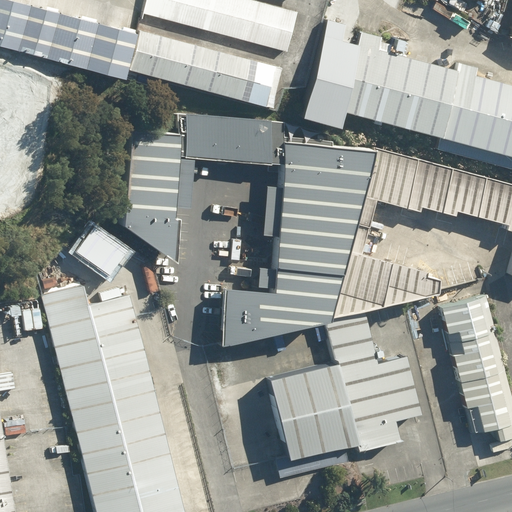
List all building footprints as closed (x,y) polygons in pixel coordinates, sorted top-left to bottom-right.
[(0,0),(0,45),(123,79),(135,34),(7,0),(0,0)] [(147,0),(143,14),(286,53),(297,15),(243,0),(147,0)] [(360,31),(338,111),(437,138),(434,148),(511,168),(511,85),(471,74),(473,66),(458,63),(456,70),(374,48),(377,36),(360,31)] [(140,34),(130,73),(271,109),(281,70),(140,34)] [(258,291),(271,292),(271,293),(221,290),(217,348),(322,322),(332,363),(266,379),(285,456),(274,458),(278,473),(342,457),(339,446),(354,442),(356,450),(397,440),(391,418),(416,412),(402,354),(372,361),(359,310),(433,292),(436,281),(422,277),(424,272),(356,252),(371,197),(415,209),(416,205),(450,214),(452,208),(504,223),(502,228),(511,231),(511,257),(507,274),(511,275),(511,184),(369,145),(368,148),(325,145),(326,137),(278,134),(279,122),(176,116),(175,132),(125,128),(119,225),(173,263),(175,218),(170,218),(171,205),(186,206),(189,157),(263,161),(262,167),(273,168),(273,162),(279,162),(277,191),(267,190),(264,239),(274,239),(272,272),(260,271),(258,291)] [(99,242),(84,227),(54,257),(69,272),(99,242)] [(79,272),(79,282),(88,281),(88,272),(79,272)] [(42,297),(95,511),(183,511),(129,298),(88,308),(83,287),(42,297)] [(478,439),(492,435),(490,426),(494,424),(497,439),(511,435),(511,405),(484,294),(439,306),(465,407),(464,407),(470,430),(475,429),(478,439)] [(18,311),(9,312),(10,320),(19,319),(18,311)] [(13,511),(0,423),(0,511),(13,511)]
